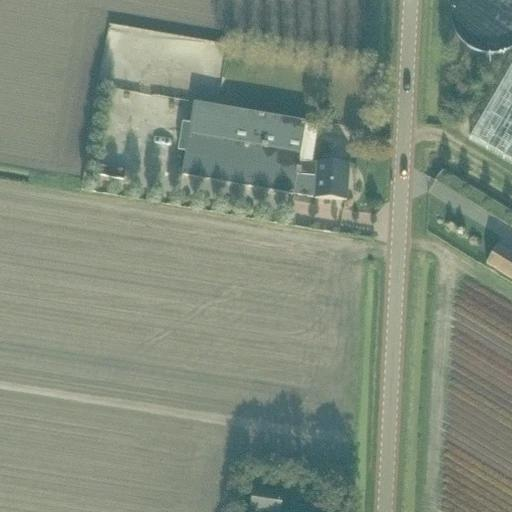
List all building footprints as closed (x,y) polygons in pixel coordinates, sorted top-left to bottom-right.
[(511,0),(464,0),(464,2),(463,9),(463,16),(465,23),(468,29),(472,34),(478,39),(482,42),(489,44),(496,45),(504,45),(510,43),(511,41),(511,0)] [(511,63),(470,138),(511,162),(511,63)] [(191,127),(183,125),(179,152),(187,153),(183,177),(295,196),(315,200),(348,203),(351,165),(300,163),(307,124),(195,104),(191,127)] [(511,255),(498,247),(486,266),(511,281),(511,255)] [(281,511),(284,494),(252,488),(250,509),(247,508),(245,511),(281,511)]
